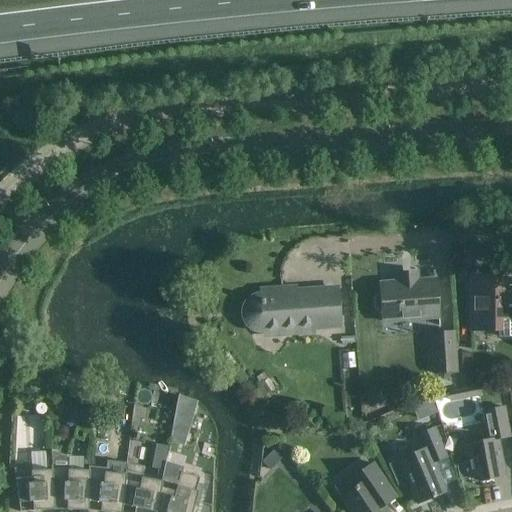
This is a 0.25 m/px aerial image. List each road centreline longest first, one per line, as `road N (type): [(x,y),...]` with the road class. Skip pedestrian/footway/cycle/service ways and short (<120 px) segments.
road 1 (residential): [(0,280),(33,233),(124,169),(167,157),(511,132)]
road 2 (motorway): [(0,29),(266,0)]
road 3 (residential): [(511,234),(351,246)]
